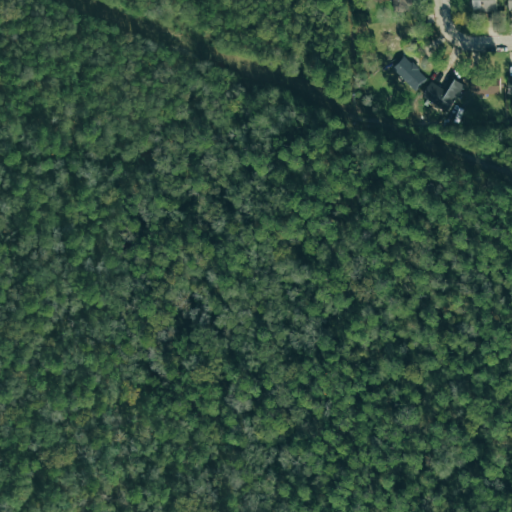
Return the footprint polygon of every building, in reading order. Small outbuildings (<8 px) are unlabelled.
[(409,0),(392,0),(393,11),(410,10),(409,0)] [(496,0),(472,0),(472,10),(496,10),(496,0)] [(404,56),(392,69),(415,91),(427,77),(404,56)] [(471,94),(499,93),(499,76),(470,76),(471,94)] [(464,85),(451,77),(442,89),(431,81),(421,95),(447,112),(464,85)]
